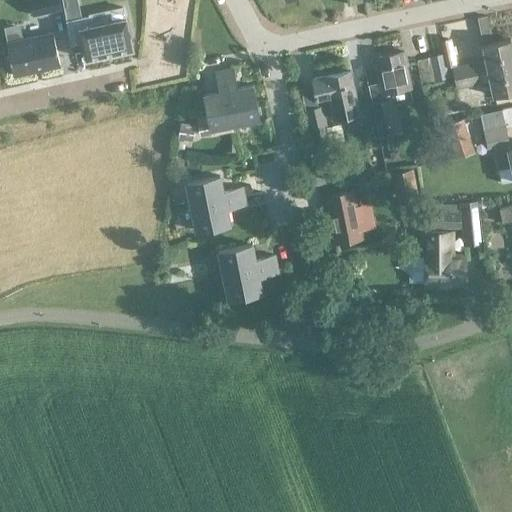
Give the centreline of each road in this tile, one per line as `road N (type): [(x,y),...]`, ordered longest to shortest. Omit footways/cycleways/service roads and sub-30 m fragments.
road 1 (unclassified): [(0,318),(59,314),(359,349),(415,344),(511,318)]
road 2 (residential): [(264,39),(288,42),(486,0)]
road 3 (residential): [(283,220),(272,173),(284,139),(264,39)]
road 4 (residential): [(0,107),(122,79)]
